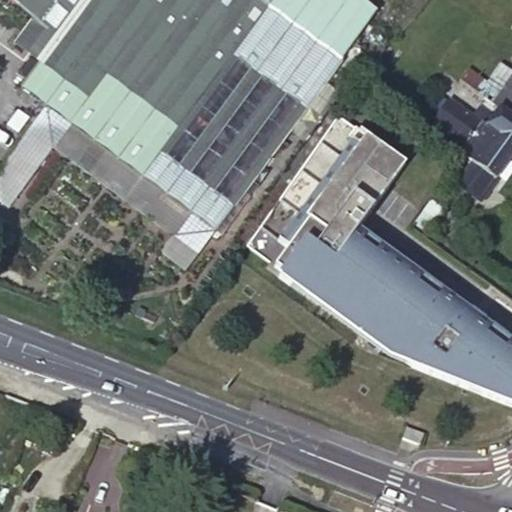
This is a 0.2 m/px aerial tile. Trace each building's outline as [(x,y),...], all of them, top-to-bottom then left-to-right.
[(2,0),(34,22),(57,39),(38,65),(88,101),(106,76),(178,128),(252,183),(357,36),(334,19),(347,0),(2,0)] [(57,39),(34,22),(15,47),(38,65),(57,39)] [(469,71),(461,81),(486,98),(493,88),(469,71)] [(88,101),(77,117),(148,169),(160,152),(178,128),(106,76),(88,101)] [(485,128),(511,147),(511,82),(494,107),(499,110),(485,128)] [(474,164),(459,185),(481,201),(511,158),(511,147),(485,128),(499,110),(494,107),(486,101),(474,117),(451,100),(429,130),(463,156),(474,164)] [(234,208),(252,183),(178,128),(160,152),(234,208)] [(364,138),(355,131),(347,141),(351,143),(357,148),(364,138)] [(511,348),(359,235),(374,214),(406,169),(364,138),(357,148),(351,143),(350,144),(351,145),(279,243),(278,242),(277,243),(287,250),(274,268),(281,273),(410,369),(511,409),(511,348)] [(434,201),(416,226),(427,234),(445,210),(434,201)] [(410,369),(281,273),(277,278),(388,360),(410,369)]
